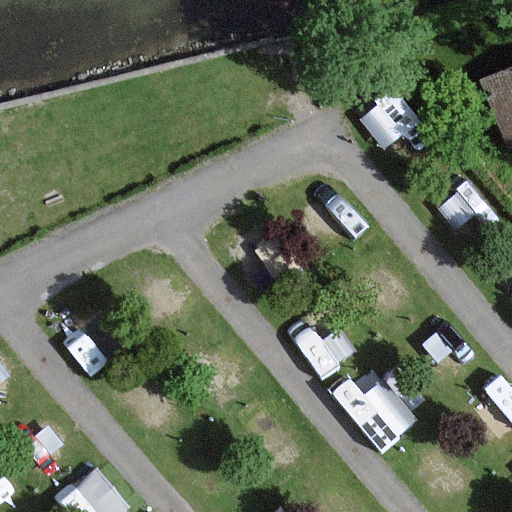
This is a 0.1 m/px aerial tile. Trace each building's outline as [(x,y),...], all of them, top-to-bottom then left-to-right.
[(511,64),(482,77),(511,146),(511,64)] [(188,263),(147,290),(171,327),(213,300),(188,263)] [(511,307),(511,282),(500,291),(511,307)] [(395,349),(358,387),(395,423),(432,385),(395,349)] [(511,385),(483,376),(470,419),(511,432),(511,385)] [(80,511),(128,511),(115,472),(71,487),(80,511)] [(301,511),(292,502),(282,511),(301,511)]
